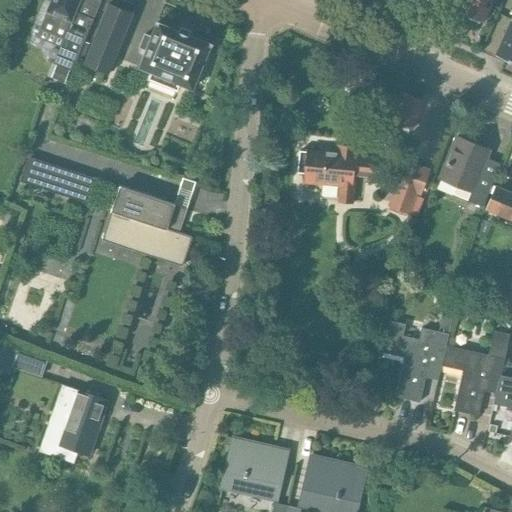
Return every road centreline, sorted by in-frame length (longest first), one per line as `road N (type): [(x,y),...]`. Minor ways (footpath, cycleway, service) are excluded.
road 1 (unclassified): [(211,395),(260,0)]
road 2 (residential): [(511,481),(451,447),(211,395)]
road 3 (tertiary): [(511,101),(282,0)]
road 4 (residential): [(174,511),(211,395)]
